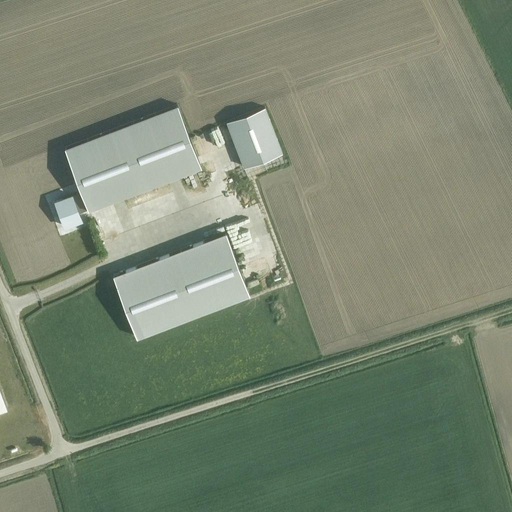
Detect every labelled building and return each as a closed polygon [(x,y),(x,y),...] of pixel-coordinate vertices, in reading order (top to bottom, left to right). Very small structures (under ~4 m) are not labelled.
[(202,166),(178,104),(65,147),(82,190),(89,209),(202,166)] [(244,166),(283,152),(266,106),(227,121),(244,166)] [(224,147),(232,145),(228,132),(220,135),(224,147)] [(218,164),(223,162),(217,147),(212,149),(218,164)] [(82,190),(56,200),(66,225),(82,219),(79,212),(89,209),(82,190)] [(113,274),(137,337),(250,294),(226,231),(113,274)]
